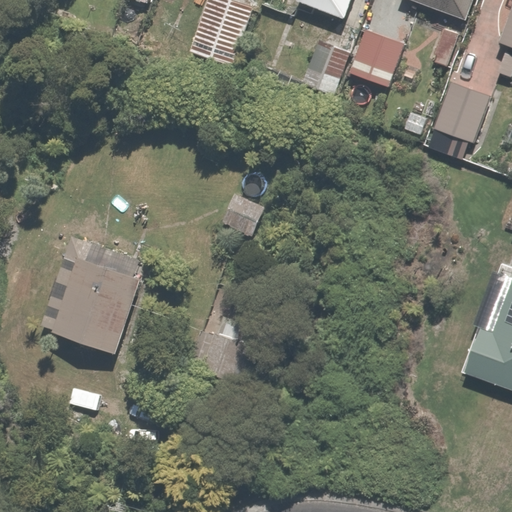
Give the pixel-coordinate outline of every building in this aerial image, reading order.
[(241,0),(219,0),(198,55),(245,72),(268,10),(241,0)] [(311,0),(356,19),(364,0),(311,0)] [(418,0),(477,20),(484,0),(418,0)] [(374,31),(359,74),(400,88),(415,46),(374,31)] [(343,96),(360,54),(330,41),(313,84),(343,96)] [(460,82),(441,128),(480,144),(499,97),(460,82)] [(244,198),(232,223),(267,240),(279,215),(244,198)] [(124,356),(159,262),(85,235),(52,327),(66,332),(65,334),(124,356)] [(475,370),(511,384),(511,313),(505,333),(491,327),(475,370)] [(212,329),(195,364),(249,389),(265,354),(212,329)] [(108,409),(68,404),(65,432),(105,437),(108,409)]
